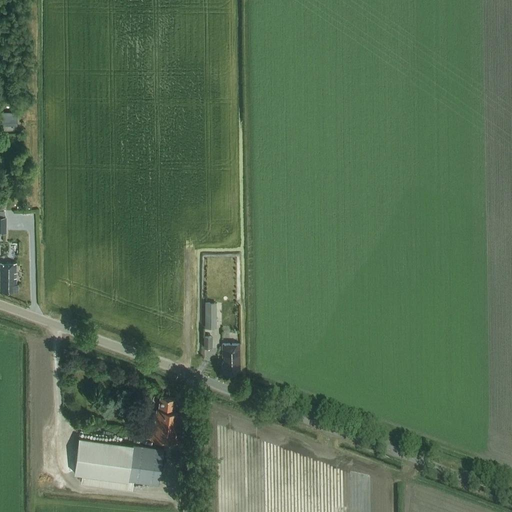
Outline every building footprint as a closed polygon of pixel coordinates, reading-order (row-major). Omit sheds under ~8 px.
[(0,124),(17,125),(17,112),(0,111),(0,124)] [(16,262),(0,262),(0,287),(3,287),(3,291),(19,291),(19,283),(16,283),(16,262)] [(215,327),(215,320),(215,302),(204,302),(203,327),(215,327)] [(212,348),(212,347),(212,336),(203,336),(203,348),(212,348)] [(237,371),(241,371),(240,343),(223,344),(224,370),(227,370),(227,374),(237,373),(237,371)] [(179,443),(183,412),(174,411),(175,398),(160,396),(158,408),(156,408),(155,421),(152,421),(150,439),(179,443)] [(129,428),(128,436),(143,437),(144,430),(129,428)] [(158,484),(163,449),(79,438),(75,472),(82,473),(81,482),(133,489),(134,481),(158,484)]
